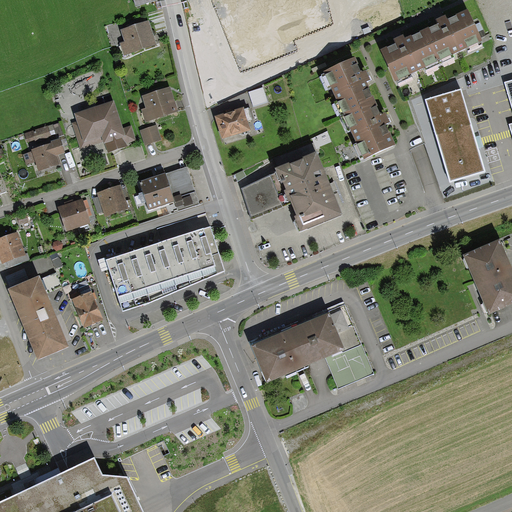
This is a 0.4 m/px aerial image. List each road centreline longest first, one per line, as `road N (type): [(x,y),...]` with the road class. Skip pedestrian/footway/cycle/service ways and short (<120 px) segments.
road 1 (secondary): [(511,195),(258,294)]
road 2 (residential): [(265,432),(511,325)]
road 3 (residential): [(0,212),(208,146)]
road 4 (secondary): [(215,313),(38,391)]
road 5 (residential): [(258,294),(208,146)]
road 6 (residential): [(208,146),(173,0)]
road 7 (residential): [(265,432),(215,313)]
